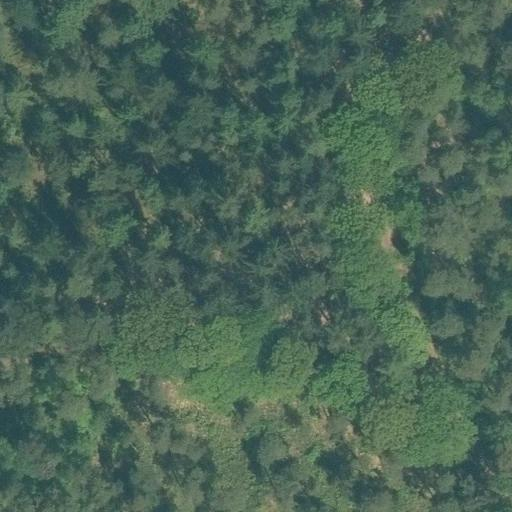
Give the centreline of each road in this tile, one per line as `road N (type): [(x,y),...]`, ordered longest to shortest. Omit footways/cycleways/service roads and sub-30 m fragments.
road 1 (track): [(0,371),(41,352),(107,338),(230,331),(347,366),(468,439)]
road 2 (track): [(468,439),(400,280),(382,204),(385,128),(448,0)]
